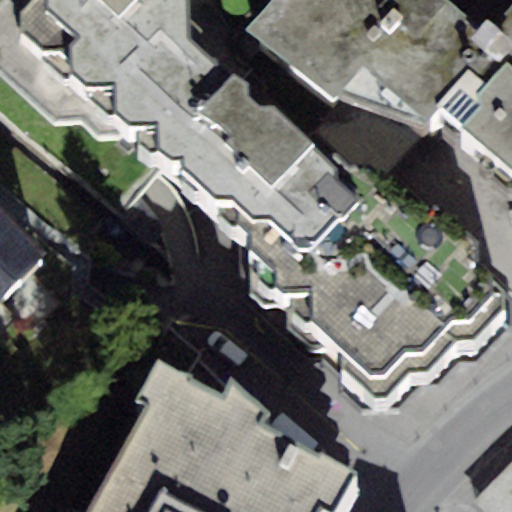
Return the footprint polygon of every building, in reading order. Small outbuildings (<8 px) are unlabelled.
[(169,0),(28,0),(0,24),(0,68),(52,123),(80,120),(97,141),(111,139),(131,158),(170,195),(209,230),(211,237),(229,252),(240,275),(251,287),(257,310),(283,321),(286,334),(295,345),(333,375),(335,393),(364,427),(403,421),(422,399),(437,396),(460,369),(477,371),(509,336),(507,310),(479,288),(479,263),(440,230),(419,232),(377,201),(238,80),(201,56),(202,43),(178,7),(170,1),(169,0)] [(399,0),(284,0),(237,54),(251,66),(238,80),(377,201),(430,141),(483,81),(487,76),(478,68),(399,0)] [(511,28),(478,68),(487,76),(483,81),(494,90),(511,106),(511,28)] [(511,211),(511,106),(494,90),(483,81),(430,141),(511,211)] [(0,243),(0,296),(26,274),(0,243)] [(170,399),(145,386),(76,511),(343,511),(351,498),(170,399)] [(511,511),(511,474),(480,504),(488,511),(511,511)]
